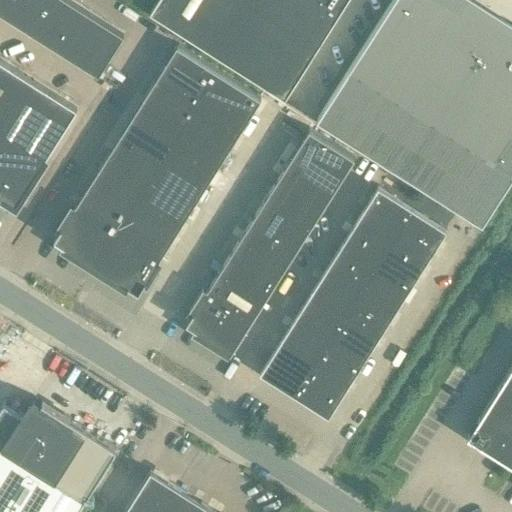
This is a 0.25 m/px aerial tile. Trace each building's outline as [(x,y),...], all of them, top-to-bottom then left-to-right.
[(0,0),(0,10),(9,16),(19,0),(0,0)] [(19,0),(9,16),(27,28),(44,0),(19,0)] [(44,0),(27,28),(44,39),(69,0),(44,0)] [(69,0),(44,39),(62,50),(88,10),(72,0),(69,0)] [(157,0),(150,11),(285,97),(346,0),(157,0)] [(317,117),(482,223),(511,174),(511,135),(511,134),(511,22),(477,0),(391,0),(348,69),(317,117)] [(62,50),(80,62),(106,21),(88,10),(62,50)] [(80,62),(99,73),(124,33),(106,21),(80,62)] [(165,61),(207,88),(219,69),(177,42),(176,44),(165,61)] [(0,120),(28,76),(0,58),(0,120)] [(154,79),(196,106),(207,88),(165,61),(154,79)] [(207,88),(249,115),(260,97),(261,96),(219,69),(207,88)] [(28,76),(0,120),(0,194),(16,204),(77,107),(28,76)] [(143,97),(185,123),(196,106),(154,79),(143,97)] [(207,88),(196,106),(238,132),(249,115),(207,88)] [(132,115),(173,141),(185,123),(143,97),(132,115)] [(196,106),(185,123),(227,150),(238,132),(196,106)] [(120,132),(162,159),(173,141),(132,115),(120,132)] [(185,123),(173,141),(215,168),(227,150),(185,123)] [(297,145),(343,174),(355,155),(309,126),(308,127),(308,128),(297,145)] [(109,150),(151,177),(162,159),(120,132),(109,150)] [(173,141),(162,159),(204,186),(215,168),(173,141)] [(286,163),(332,192),(343,174),(297,145),(286,163)] [(98,168),(140,194),(151,177),(109,150),(98,168)] [(162,159),(151,177),(193,203),(204,186),(162,159)] [(275,181),(320,209),(332,192),(286,163),(275,181)] [(87,186),(128,212),(140,194),(98,168),(87,186)] [(151,177),(140,194),(182,221),(193,203),(151,177)] [(264,198),(309,227),(320,209),(275,181),(264,198)] [(378,185),(341,243),(376,264),(391,241),(412,206),(378,185)] [(75,203),(117,230),(128,212),(87,186),(76,202),(75,203)] [(140,194),(128,212),(170,239),(182,221),(140,194)] [(252,216),(298,245),(309,227),(264,198),(252,216)] [(62,245),(95,266),(117,230),(75,203),(73,207),(70,205),(58,224),(61,226),(54,236),(64,243),(62,245)] [(447,228),(412,206),(391,241),(425,262),(447,228)] [(128,212),(117,230),(159,257),(160,255),(170,239),(128,212)] [(241,234),(287,263),(298,245),(252,216),(241,234)] [(95,266),(127,286),(129,284),(138,290),(145,279),(148,281),(160,262),(157,260),(159,257),(117,230),(95,266)] [(230,252),(276,280),(287,263),(241,234),(230,252)] [(391,241),(376,264),(410,286),(425,262),(391,241)] [(341,243),(326,266),(361,288),(376,264),(341,243)] [(219,269),(264,298),(276,280),(230,252),(219,269)] [(376,264),(361,288),(395,310),(410,286),(376,264)] [(326,266),(311,290),(346,312),(361,288),(326,266)] [(207,287),(253,316),(264,298),(219,269),(208,286),(208,285),(207,287)] [(230,352),(253,316),(207,287),(205,290),(202,289),(190,308),(193,310),(186,320),(196,326),(194,329),(229,351),(230,352)] [(361,288),(346,312),(380,334),(395,310),(361,288)] [(311,290),(296,314),(331,335),(346,312),(311,290)] [(346,312),(331,335),(365,357),(380,334),(346,312)] [(296,314),(281,337),(316,359),(331,335),(296,314)] [(331,335),(316,359),(350,381),(365,357),(331,335)] [(259,372),(294,393),(316,359),(281,337),(259,372)] [(316,359),(294,393),(328,415),(350,381),(316,359)] [(511,364),(467,436),(511,463),(511,364)] [(0,405),(0,511),(74,511),(116,447),(42,399),(40,403),(32,398),(24,412),(4,399),(0,405)] [(151,468),(122,511),(198,511),(205,502),(151,468)] [(219,511),(205,502),(198,511),(219,511)]
